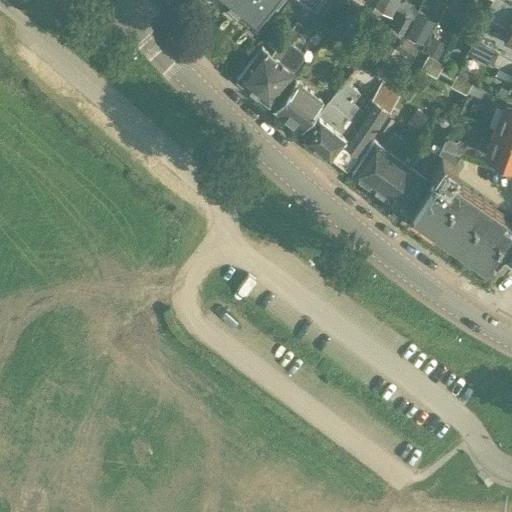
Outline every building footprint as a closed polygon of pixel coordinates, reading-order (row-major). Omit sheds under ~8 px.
[(223,0),(236,11),(238,9),(255,22),(272,2),(276,5),(280,0),(223,0)] [(300,0),(315,10),(321,0),(300,0)] [(378,0),(375,6),(392,15),(399,0),(378,0)] [(491,0),(485,14),(510,26),(503,39),(511,42),(511,2),(506,0),(491,0)] [(368,12),(352,1),(344,10),(361,22),(366,14),(368,12)] [(417,12),(405,34),(422,44),(434,21),(417,12)] [(284,48),(290,41),(303,24),(295,18),(281,38),(269,52),(261,46),(236,77),(251,89),(267,69),(284,48)] [(492,62),(498,51),(500,47),(471,32),(465,48),(492,63),(492,62)] [(447,43),(433,33),(422,48),(437,58),(447,43)] [(267,69),(251,89),(267,102),(292,70),(305,53),(290,41),(284,48),(267,69)] [(511,57),(498,51),(492,62),(511,71),(511,82),(511,84),(511,57)] [(443,64),(427,54),(419,68),(435,77),(443,64)] [(472,82),(456,73),(450,85),(466,94),(472,82)] [(321,99),(294,78),(273,106),(301,126),(321,99)] [(366,140),(388,108),(399,91),(382,78),(372,96),(371,95),(348,127),(337,119),(359,90),(344,79),(328,99),(327,98),(301,132),(346,167),(366,140)] [(472,82),(468,92),(480,97),(485,88),(472,82)] [(511,108),(503,105),(494,128),(511,134),(511,108)] [(511,134),(494,128),(485,151),(511,161),(511,134)] [(351,170),(371,184),(387,159),(397,143),(399,140),(394,136),(397,133),(393,130),(383,144),(374,137),(351,170)] [(389,197),(409,163),(417,148),(397,133),(394,136),(399,140),(397,143),(387,159),(371,184),(389,197)] [(444,137),(441,146),(460,153),(461,153),(466,141),(458,137),(457,140),(447,136),(446,138),(444,137)] [(433,142),(423,160),(431,164),(438,151),(441,146),(433,142)] [(441,146),(438,151),(441,153),(454,162),(460,153),(441,146)] [(454,162),(441,153),(431,169),(435,172),(409,211),(443,235),(482,262),(485,257),(486,258),(511,223),(446,179),(456,164),(454,162)] [(409,163),(389,197),(408,211),(426,175),(409,163)]
